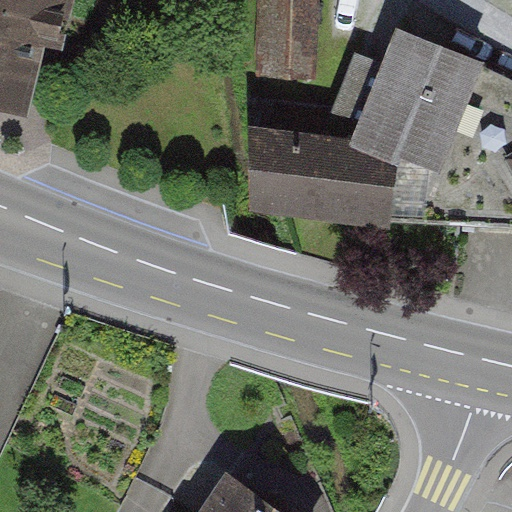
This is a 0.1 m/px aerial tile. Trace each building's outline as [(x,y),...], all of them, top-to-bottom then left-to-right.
[(0,0),(0,103),(35,112),(62,0),(0,0)] [(325,80),(326,0),(266,0),(265,79),(325,80)] [(446,180),(489,66),(404,34),(361,148),(446,180)] [(294,131),(300,99),(260,92),(255,124),(294,131)] [(361,148),(257,129),(256,213),(391,235),(361,148)] [(0,399),(0,433),(13,405),(0,399)] [(295,511),(237,474),(212,511),(295,511)]
